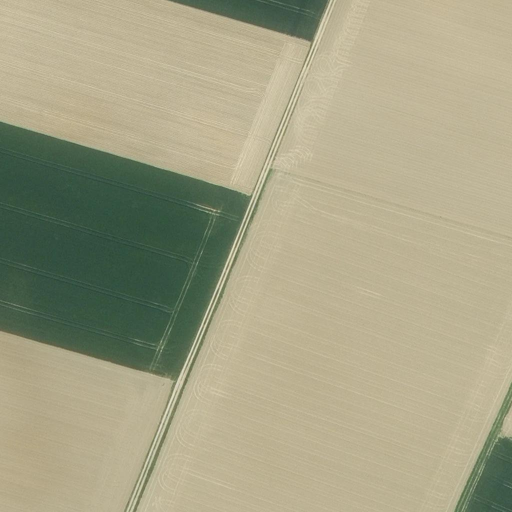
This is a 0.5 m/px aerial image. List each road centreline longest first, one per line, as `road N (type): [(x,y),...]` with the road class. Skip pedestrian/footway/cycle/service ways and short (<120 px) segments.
road 1 (track): [(333,0),(130,511)]
road 2 (track): [(511,396),(460,511)]
